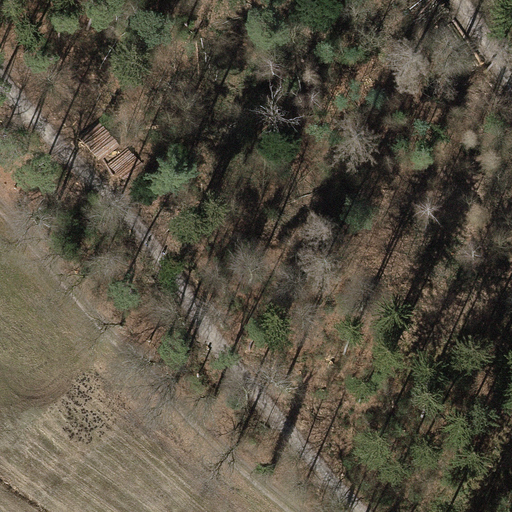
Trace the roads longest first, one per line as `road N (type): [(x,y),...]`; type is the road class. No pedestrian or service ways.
road 1 (track): [(365,511),(252,387),(144,228),(0,70)]
road 2 (track): [(0,205),(232,458),(297,511)]
